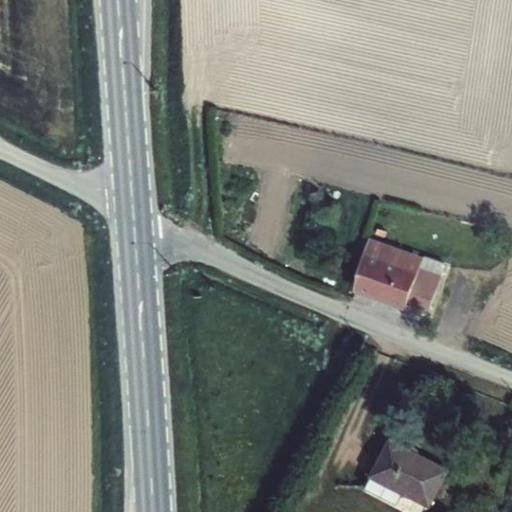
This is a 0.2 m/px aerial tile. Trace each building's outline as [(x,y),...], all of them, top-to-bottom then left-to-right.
[(387,231),(378,228),(376,234),(385,237),(387,231)] [(425,257),(369,237),(354,292),(405,310),(407,304),(429,312),(442,275),(421,267),(425,257)] [(421,267),(442,275),(447,263),(425,255),(425,257),(421,267)] [(452,469),(390,438),(369,477),(371,478),(403,494),(431,509),(452,469)] [(403,494),(371,478),(366,489),(397,505),(403,494)]
